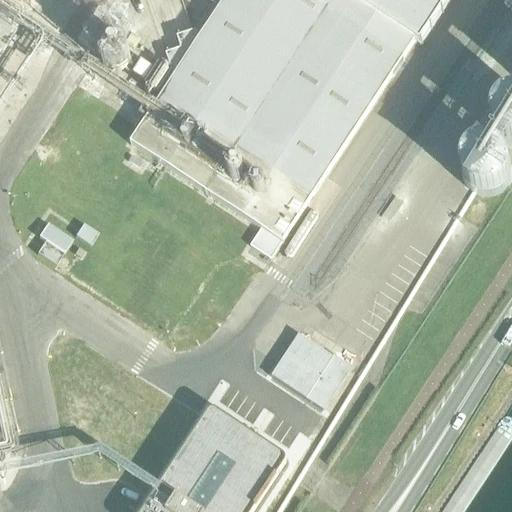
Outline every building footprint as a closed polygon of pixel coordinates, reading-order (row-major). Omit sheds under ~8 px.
[(51,0),(4,0),(5,1),(7,5),(10,9),(14,12),(18,14),(23,16),(28,16),(33,16),(37,15),(42,12),(46,9),(49,5),(51,1),(51,0)] [(227,0),(139,133),(134,142),(263,226),(249,248),(271,262),(415,43),(443,0),(227,0)] [(0,43),(5,46),(17,27),(0,15),(0,43)] [(51,222),(41,236),(67,254),(77,240),(51,222)] [(86,222),(78,235),(94,245),(102,232),(86,222)] [(357,362),(372,339),(328,312),(314,335),(357,362)] [(301,335),(270,383),(321,416),(352,368),(301,335)] [(255,511),(262,502),(281,475),(284,470),(286,466),(286,465),(286,464),(286,463),(285,462),(285,461),(283,459),(277,455),(270,451),(217,414),(215,414),(213,413),(211,414),(209,415),(208,416),(144,511),(255,511)]
